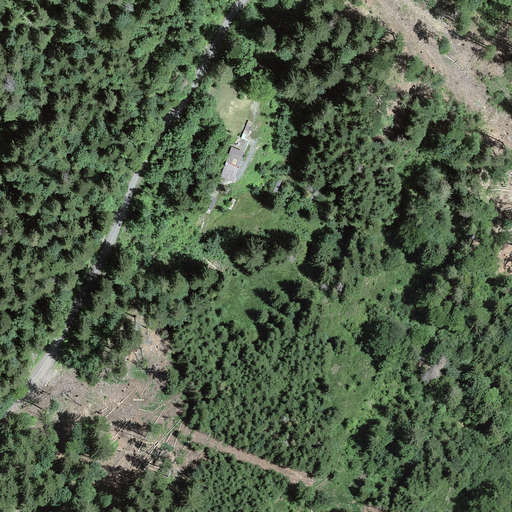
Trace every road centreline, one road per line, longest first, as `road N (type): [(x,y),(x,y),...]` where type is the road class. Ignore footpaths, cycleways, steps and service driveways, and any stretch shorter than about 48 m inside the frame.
road 1 (track): [(0,413),(48,365),(141,165),(242,0)]
road 2 (track): [(282,0),(245,141)]
